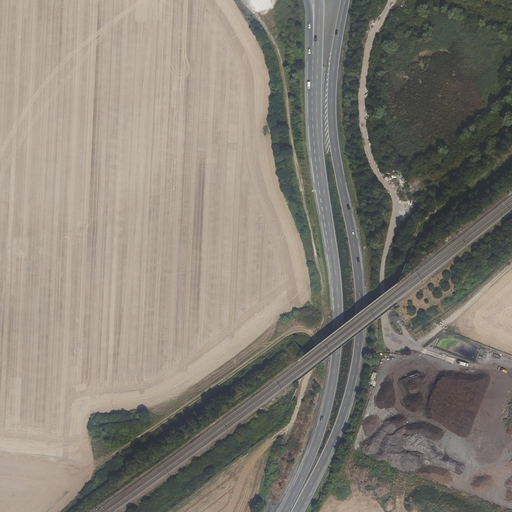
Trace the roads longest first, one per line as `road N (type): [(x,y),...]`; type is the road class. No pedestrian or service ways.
road 1 (track): [(255,13),(280,60),(321,323),(286,335),(99,466)]
road 2 (primary): [(296,511),(342,416),(359,337),(356,263),(332,129),(345,0)]
road 3 (track): [(511,264),(413,344),(385,303),(383,268),(398,201),(373,168),(364,91),(370,38),(391,0)]
road 4 (primary): [(317,47),(336,354),(319,434),(284,511)]
